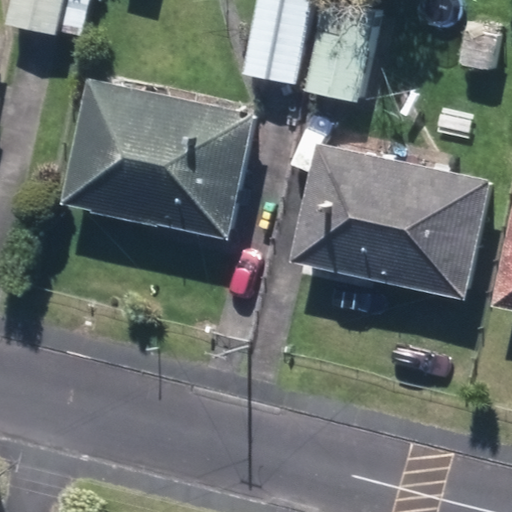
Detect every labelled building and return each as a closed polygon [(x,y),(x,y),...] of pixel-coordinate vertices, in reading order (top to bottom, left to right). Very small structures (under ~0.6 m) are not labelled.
[(19,0),(15,24),(61,35),(68,0),(19,0)] [(265,0),(252,76),(301,85),(316,0),(265,0)] [(312,92),(363,104),(381,11),(330,1),(312,92)] [(69,204),(236,238),(262,114),(95,80),(69,204)] [(297,262),(472,301),(499,181),(324,143),(297,262)] [(511,243),(499,306),(511,308),(511,243)]
